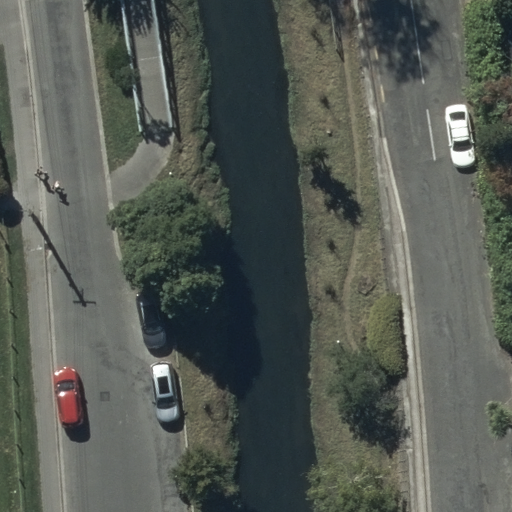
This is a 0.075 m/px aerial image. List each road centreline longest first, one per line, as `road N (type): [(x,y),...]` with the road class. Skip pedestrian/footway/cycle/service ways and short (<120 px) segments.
road 1 (unclassified): [(63,0),(82,209),(121,397),(125,511)]
road 2 (residential): [(413,0),(484,511)]
